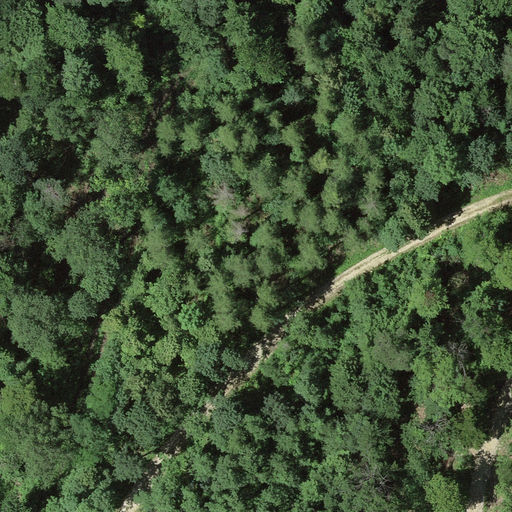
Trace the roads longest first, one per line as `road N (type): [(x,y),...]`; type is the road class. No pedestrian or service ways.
road 1 (track): [(511,187),(456,209),(346,274),(279,331),(121,511)]
road 2 (track): [(468,511),(511,371)]
